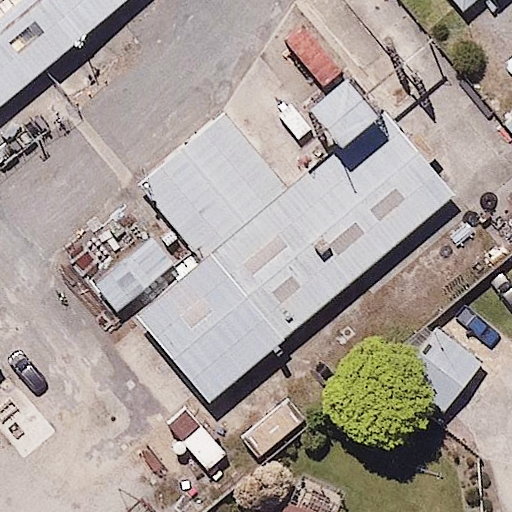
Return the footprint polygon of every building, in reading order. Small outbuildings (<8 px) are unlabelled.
[(0,0),(0,108),(128,0),(0,0)] [(511,8),(458,48),(511,121),(511,8)] [(447,195),(381,117),(289,195),(224,119),(139,190),(204,267),(137,323),(202,401),(447,195)] [(176,258),(146,226),(93,276),(123,308),(176,258)] [(461,301),(444,322),(465,339),(482,318),(461,301)] [(480,362),(437,333),(398,380),(441,413),(480,362)]
